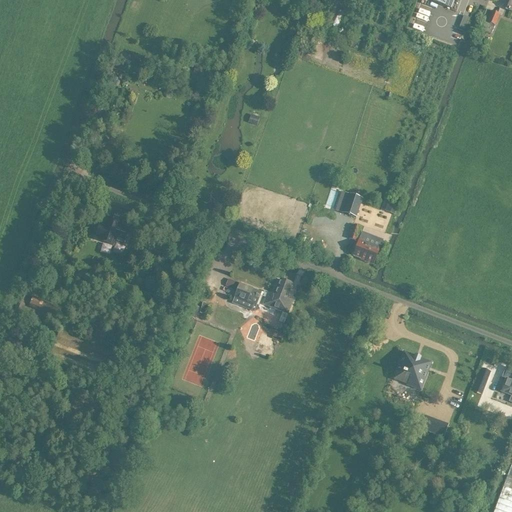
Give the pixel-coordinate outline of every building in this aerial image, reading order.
[(428,0),(452,9),(454,0),(428,0)] [(134,1),(131,9),(139,12),(142,4),(134,1)] [(496,26),(500,14),(486,9),(483,19),(488,20),(484,31),(491,34),(494,25),(496,26)] [(464,15),(460,26),(465,29),(469,17),(464,15)] [(118,57),(114,69),(126,73),(130,61),(118,57)] [(111,76),(108,85),(118,88),(121,79),(111,76)] [(254,115),(251,123),(257,125),(259,117),(254,115)] [(349,193),(343,213),(356,217),(362,198),(354,195),(349,193)] [(398,202),(389,199),(385,210),(395,213),(398,202)] [(101,238),(100,240),(113,245),(115,241),(123,244),(128,228),(120,226),(122,222),(108,217),(105,227),(100,225),(95,236),(101,238)] [(356,240),(360,227),(353,224),(349,238),(356,240)] [(359,239),(353,255),(364,259),(364,260),(374,263),(380,247),(383,240),(362,232),(359,239)] [(259,309),(273,314),(275,310),(288,315),(293,302),(287,300),(292,285),(279,281),(274,295),(264,291),(263,293),(240,284),(233,303),(255,311),(255,310),(259,309)] [(32,286),(24,283),(12,314),(21,317),(32,286)] [(33,298),(30,307),(59,318),(63,309),(33,298)] [(198,307),(194,306),(190,316),(195,318),(198,307)] [(98,379),(109,350),(59,331),(48,360),(98,379)] [(253,369),(265,373),(274,351),(261,346),(253,369)] [(404,351),(403,351),(402,352),(403,352),(396,371),(410,376),(407,385),(421,390),(431,363),(432,363),(432,362),(431,362),(404,351)] [(231,363),(228,365),(229,369),(231,371),(235,371),(237,368),(237,365),(234,362),(231,363)] [(490,372),(482,369),(476,384),(481,386),(481,384),(485,385),(490,372)] [(506,378),(501,391),(511,395),(509,401),(511,402),(511,377),(511,380),(506,378)] [(443,437),(448,424),(420,414),(415,427),(443,437)] [(511,511),(511,468),(495,511),(511,511)]
